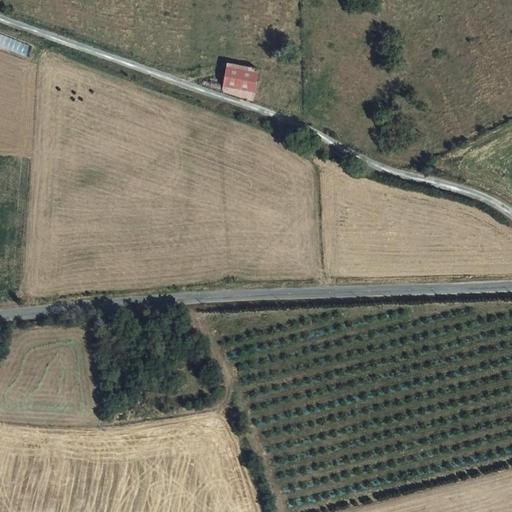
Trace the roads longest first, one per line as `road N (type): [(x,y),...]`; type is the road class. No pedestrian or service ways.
road 1 (unclassified): [(0,20),(289,124),(393,174),(466,192),(511,217)]
road 2 (tertiary): [(0,317),(511,288)]
